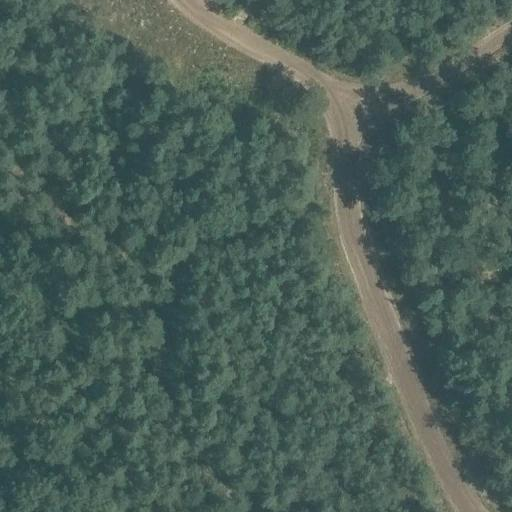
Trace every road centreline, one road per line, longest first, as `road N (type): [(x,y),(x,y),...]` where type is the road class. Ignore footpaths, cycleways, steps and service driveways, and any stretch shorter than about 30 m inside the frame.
road 1 (track): [(249,511),(187,459),(154,381),(157,330),(131,260),(62,216),(42,183),(0,163)]
road 2 (track): [(355,105),(344,179),(352,239),(443,464),(472,511)]
road 3 (track): [(188,0),(355,105)]
